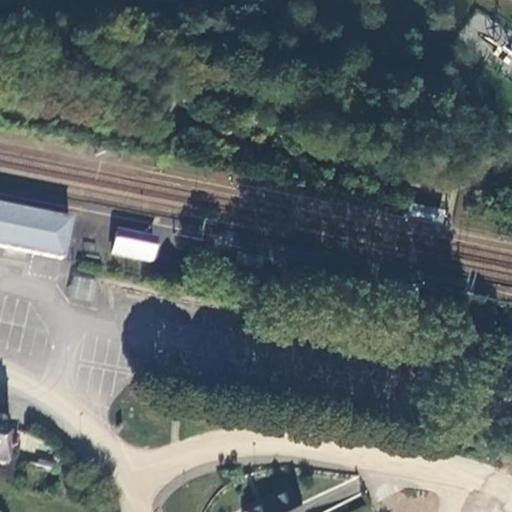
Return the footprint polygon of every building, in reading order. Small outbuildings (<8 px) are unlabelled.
[(45,129),(22,125),(20,136),(43,140),(45,129)] [(0,247),(12,250),(61,260),(69,219),(20,209),(0,204),(0,247)] [(153,239),(115,232),(111,254),(148,262),(153,239)] [(73,275),(69,297),(90,300),(94,279),(73,275)] [(0,460),(9,425),(0,422),(0,460)] [(265,504),(248,511),(296,511),(285,491),(265,501),(265,504)]
